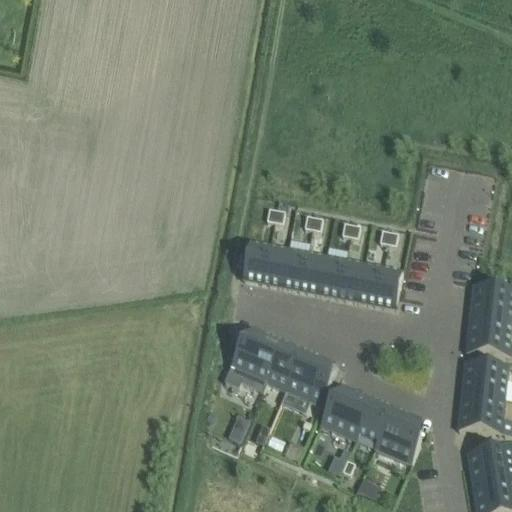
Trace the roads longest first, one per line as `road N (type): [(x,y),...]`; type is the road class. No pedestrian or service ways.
road 1 (residential): [(236,303),(432,358)]
road 2 (residential): [(461,175),(432,358)]
road 3 (residential): [(432,358),(460,511)]
